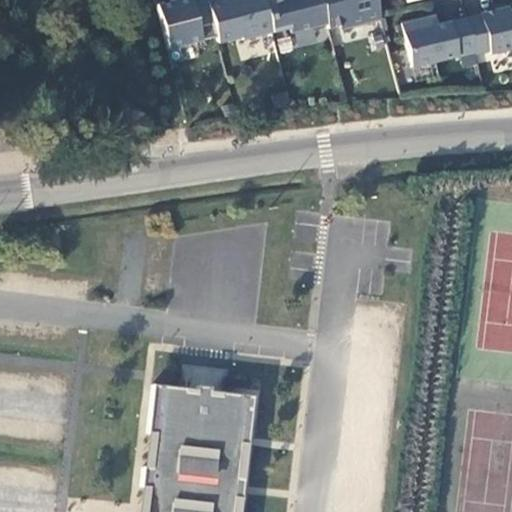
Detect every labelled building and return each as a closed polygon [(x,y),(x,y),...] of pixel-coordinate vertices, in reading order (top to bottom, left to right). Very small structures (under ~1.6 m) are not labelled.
[(203,1),(202,0),(170,0),(152,5),(164,49),(213,36),(203,1)] [(205,0),(203,1),(213,36),(214,43),(238,36),(239,40),(269,32),(259,0),(205,0)] [(287,33),(323,23),(317,0),(259,0),(269,32),(286,28),(287,33)] [(377,18),(372,0),(317,0),(323,23),(324,28),(348,22),(349,25),(377,18)] [(463,17),(471,51),(472,52),(486,49),(487,51),(511,45),(511,8),(507,10),(505,10),(497,10),(497,8),(478,13),(478,14),(463,17)] [(408,66),(471,51),(463,17),(430,25),(428,15),(398,22),(408,66)] [(233,511),(235,499),(243,500),(245,480),(238,479),(242,444),(249,445),(255,397),(222,394),(221,397),(211,396),(212,389),(198,387),(197,394),(187,393),(187,389),(154,386),(149,434),(156,435),(152,468),(144,468),(142,488),(149,488),(146,511),(233,511)]
